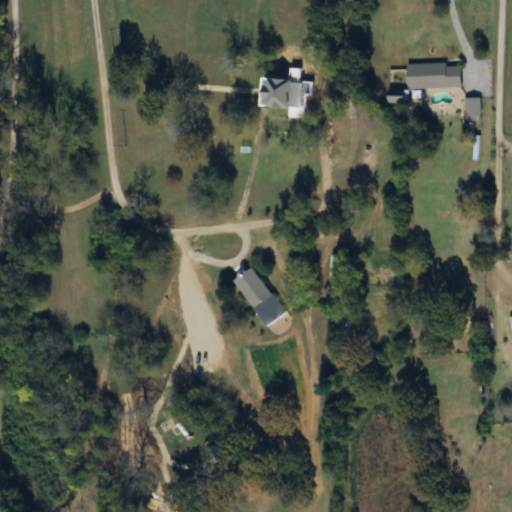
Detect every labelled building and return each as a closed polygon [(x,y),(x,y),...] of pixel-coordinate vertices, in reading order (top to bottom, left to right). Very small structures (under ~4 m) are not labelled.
[(465,89),(465,65),(411,65),(411,89),(465,89)] [(268,109),(311,108),(311,80),(267,81),(268,109)] [(482,100),(468,100),(468,122),(482,122),(482,100)] [(374,166),(374,146),(360,146),(360,166),(374,166)] [(350,257),(334,257),(333,284),(349,284),(350,257)] [(237,280),(266,324),(285,311),(256,267),(237,280)]
